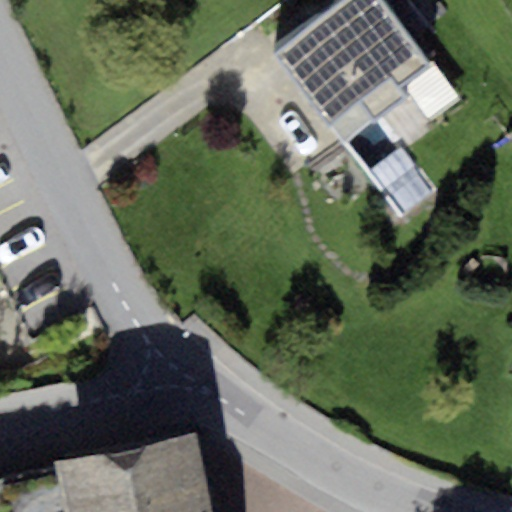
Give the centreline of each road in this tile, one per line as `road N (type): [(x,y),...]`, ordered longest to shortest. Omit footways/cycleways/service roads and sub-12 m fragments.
road 1 (residential): [(0,43),(41,141),(183,377)]
road 2 (residential): [(183,377),(331,461),(455,511)]
road 3 (residential): [(0,416),(183,377)]
